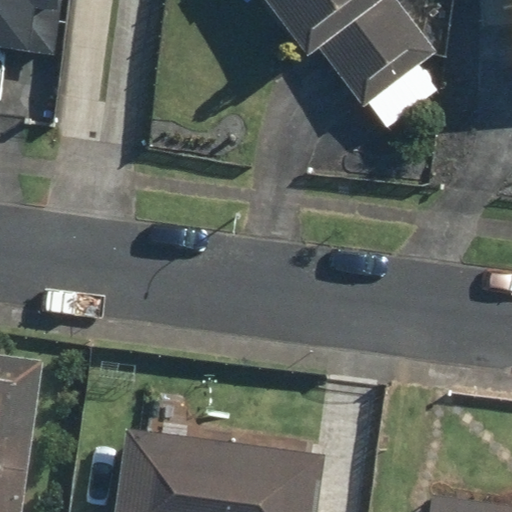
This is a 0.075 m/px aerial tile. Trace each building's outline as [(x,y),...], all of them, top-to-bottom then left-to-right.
[(0,0),(0,50),(36,55),(42,11),(65,14),(67,0),(0,0)] [(280,0),(392,125),(436,86),(420,69),(444,47),(402,0),(280,0)] [(30,511),(40,357),(0,354),(0,511),(30,511)] [(134,431),(126,511),(321,511),(327,449),(134,431)] [(511,511),(511,506),(437,499),(435,511),(511,511)]
